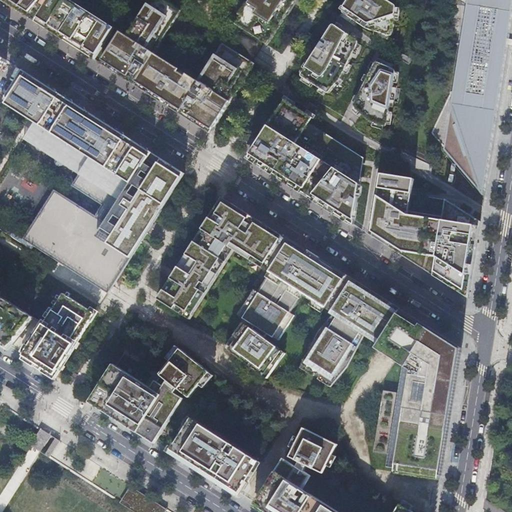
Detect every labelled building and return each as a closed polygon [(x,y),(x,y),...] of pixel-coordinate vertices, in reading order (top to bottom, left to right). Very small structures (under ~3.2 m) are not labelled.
[(0,0),(24,15),(36,22),(95,60),(114,28),(70,0),(0,0)] [(121,32),(101,64),(105,66),(148,94),(210,133),(233,98),(255,64),(223,44),(199,82),(155,54),(182,11),(164,0),(150,0),(128,36),(121,32)] [(251,0),(236,24),(267,45),(293,5),(295,0),(251,0)] [(349,0),(342,11),(342,12),(343,13),(366,28),(389,36),(391,36),(392,35),(397,8),(397,7),(396,6),(387,0),(349,0)] [(511,0),(460,0),(470,6),(446,151),(485,196),(492,153),(510,40),(511,25),(511,0)] [(301,76),(328,94),(341,78),(359,43),(334,25),(317,50),(301,76)] [(376,62),(353,106),(369,122),(387,127),(396,70),(376,62)] [(102,206),(95,216),(54,190),(23,240),(34,247),(108,295),(146,234),(185,174),(54,91),(51,89),(22,71),(6,96),(21,107),(18,112),(28,118),(31,120),(34,122),(23,139),(79,175),(72,186),(102,206)] [(330,210),(354,225),(364,158),(309,123),(312,118),(285,101),(251,154),(249,158),(330,210)] [(476,246),(480,221),(445,200),(442,220),(409,214),(414,179),(381,174),(371,236),(372,237),(462,294),(468,298),(476,246)] [(239,315),(244,318),(243,319),(256,326),(253,330),(245,323),(226,348),(268,379),(286,354),(281,350),(282,350),(265,338),(268,334),(274,338),(275,338),(279,341),(295,316),(292,313),(304,294),(326,308),(327,307),(328,307),(327,309),(335,314),(320,332),(301,368),(314,376),(317,371),(322,374),(319,379),(331,387),(348,367),(365,336),(379,344),(381,341),(400,311),(401,309),(355,280),(348,275),(347,277),(346,277),(348,275),(296,242),(285,235),(284,237),(222,198),(199,234),(180,264),(158,299),(164,303),(191,320),(235,251),(263,268),(264,267),(265,267),(264,268),(271,273),(259,292),(255,290),(239,315)] [(63,294),(24,355),(56,376),(96,314),(63,294)] [(0,296),(0,340),(10,346),(33,318),(0,296)] [(395,468),(395,472),(439,479),(454,385),(460,349),(400,311),(381,341),(376,349),(407,368),(403,393),(384,391),(374,451),(393,454),(391,468),(395,468)] [(214,376),(181,349),(177,346),(167,359),(171,362),(161,375),(162,375),(158,382),(157,381),(152,388),(115,364),(90,403),(124,424),(155,444),(157,441),(184,399),(176,393),(179,389),(190,398),(200,385),(204,389),(214,376)] [(192,418),(171,450),(241,494),(261,462),(192,418)] [(413,511),(402,504),(397,511),(338,511),(311,494),(310,495),(303,490),(312,476),(305,472),(308,465),(324,474),(338,445),(305,428),(290,457),(300,462),(298,467),(285,459),(256,504),(254,507),(262,511),(413,511)] [(136,490),(131,486),(121,503),(126,505),(136,490)] [(166,511),(168,510),(136,490),(126,505),(135,511),(166,511)]
